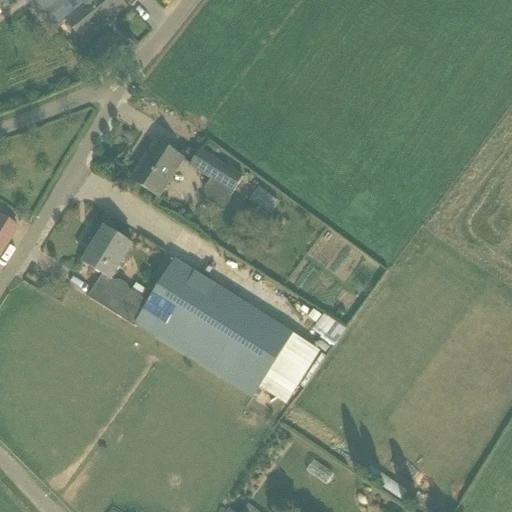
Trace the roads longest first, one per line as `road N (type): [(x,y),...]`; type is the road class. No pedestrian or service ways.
road 1 (unclassified): [(0,283),(127,79)]
road 2 (unclassified): [(0,129),(127,79)]
